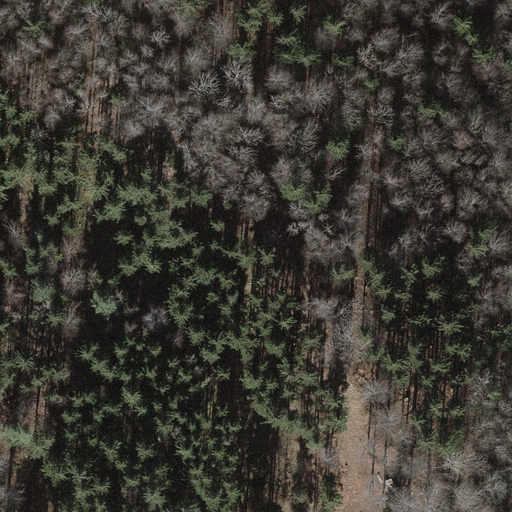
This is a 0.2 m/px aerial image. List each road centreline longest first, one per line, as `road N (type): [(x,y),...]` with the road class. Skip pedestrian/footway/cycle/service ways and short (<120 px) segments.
road 1 (track): [(111,0),(224,57),(276,143),(287,256)]
road 2 (track): [(206,511),(177,452),(92,361),(0,306)]
road 3 (track): [(438,0),(473,67),(511,203)]
